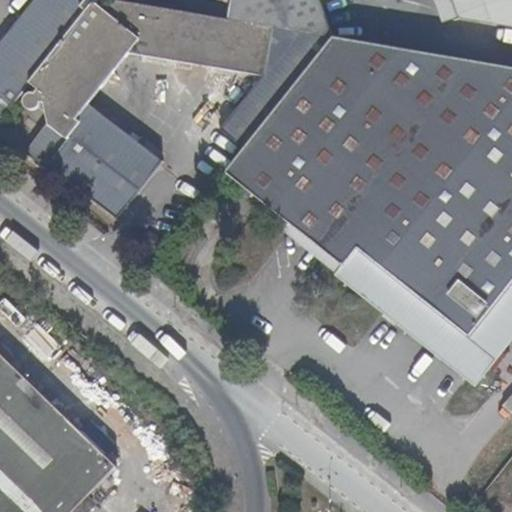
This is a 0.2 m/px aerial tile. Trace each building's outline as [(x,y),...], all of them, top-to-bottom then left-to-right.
[(97,0),(31,0),(0,41),(0,117),(28,86),(97,0)] [(264,78),(272,28),(230,21),(97,0),(28,86),(35,90),(32,95),(30,94),(26,95),(23,99),(22,102),(24,106),(26,107),(28,107),(32,106),(34,105),(49,118),(49,127),(67,141),(79,125),(75,122),(86,108),(130,55),(264,78)] [(272,28),(334,38),(320,0),(232,0),(230,21),(272,28)] [(511,0),(449,0),(457,21),(511,29),(511,0)] [(511,72),(486,68),(339,43),(232,178),(394,305),(482,374),(511,336),(511,72)] [(160,163),(86,108),(75,122),(79,125),(67,141),(49,127),(45,129),(26,154),(116,221),(160,163)] [(0,354),(0,511),(71,511),(116,466),(0,354)]
